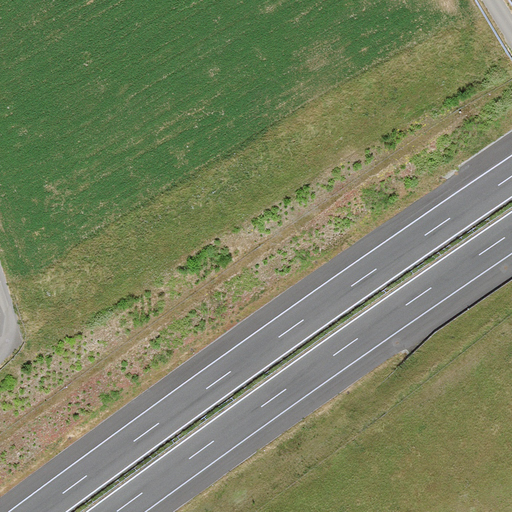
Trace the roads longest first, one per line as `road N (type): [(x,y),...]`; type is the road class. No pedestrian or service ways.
road 1 (motorway): [(511,175),(35,511)]
road 2 (motorway): [(117,511),(511,235)]
